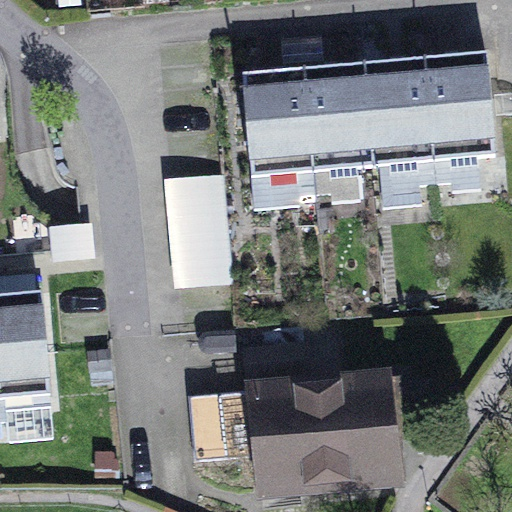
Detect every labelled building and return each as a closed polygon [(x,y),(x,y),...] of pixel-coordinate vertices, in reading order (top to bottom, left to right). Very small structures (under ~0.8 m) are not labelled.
[(86,0),(87,11),(110,10),(109,0),(86,0)] [(497,160),(488,56),(427,62),(436,165),(497,160)] [(436,165),(427,62),(366,67),(375,170),(436,165)] [(375,170),(366,67),(305,72),(314,176),(375,170)] [(314,176),(305,72),(244,78),(253,181),(314,176)] [(163,188),(176,297),(235,289),(222,181),(163,188)] [(89,231),(54,233),(56,260),(91,258),(89,231)] [(0,402),(51,398),(41,295),(0,298),(0,402)] [(252,379),(307,369),(304,350),(248,360),(252,379)] [(400,380),(191,399),(197,465),(261,459),(264,491),(397,479),(393,437),(406,436),(400,380)]
